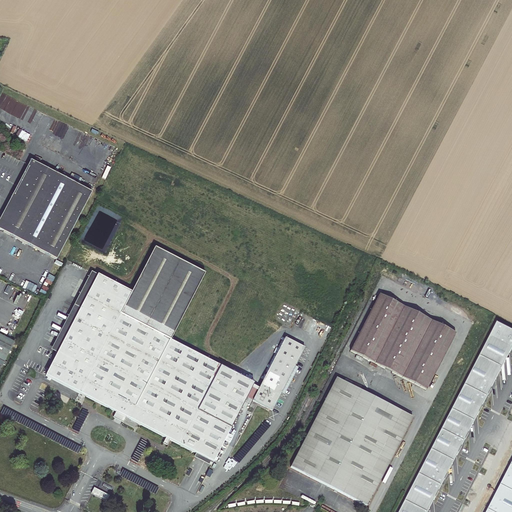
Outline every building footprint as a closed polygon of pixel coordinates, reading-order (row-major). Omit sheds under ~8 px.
[(89,195),(28,163),(0,216),(0,233),(54,262),(89,195)] [(125,419),(192,454),(209,463),(248,385),(168,343),(202,276),(151,250),(129,293),(96,276),(56,354),(45,376),(114,413),(125,419)] [(50,351),(56,354),(96,276),(89,273),(50,351)] [(426,390),(454,333),(372,293),(344,350),(426,390)] [(424,511),(425,509),(430,509),(429,501),(435,500),(448,473),(448,465),(453,464),(452,456),(457,455),(469,433),(468,425),(474,424),(473,416),(478,415),(492,389),(491,380),(496,380),(496,371),(501,371),(500,362),(506,362),(505,354),(510,353),(511,349),(511,331),(497,323),(409,494),(413,496),(404,511),(424,511)] [(0,369),(13,344),(0,337),(0,369)] [(281,392),(295,365),(304,348),(286,339),(254,401),(272,410),(281,392)] [(299,367),(295,365),(281,392),(285,394),(299,367)] [(290,466),(370,506),(414,417),(334,377),(290,466)] [(125,419),(114,413),(111,419),(122,424),(125,419)] [(210,466),(193,458),(191,462),(207,471),(210,466)] [(511,511),(511,464),(506,475),(509,480),(502,484),(505,489),(497,493),(487,511),(511,511)] [(109,496),(94,489),(91,494),(106,501),(109,496)]
